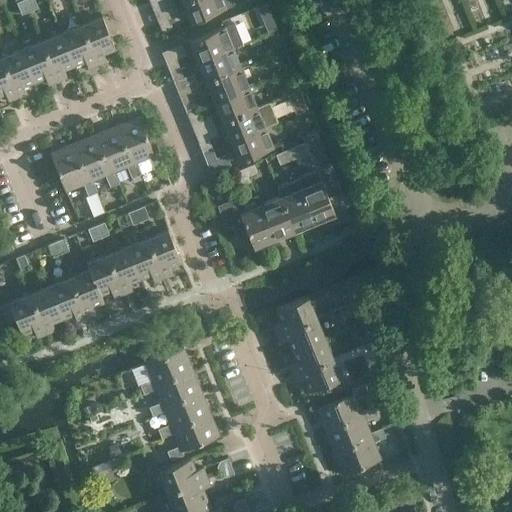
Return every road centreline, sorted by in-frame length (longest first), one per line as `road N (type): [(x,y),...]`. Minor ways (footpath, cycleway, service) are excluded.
road 1 (residential): [(409,466),(285,508),(256,436),(269,403),(227,296),(204,270),(181,213),(189,163),(162,97),(143,83)]
road 2 (residential): [(444,511),(407,363),(418,204),(336,0)]
road 3 (residential): [(143,83),(26,131),(0,155)]
